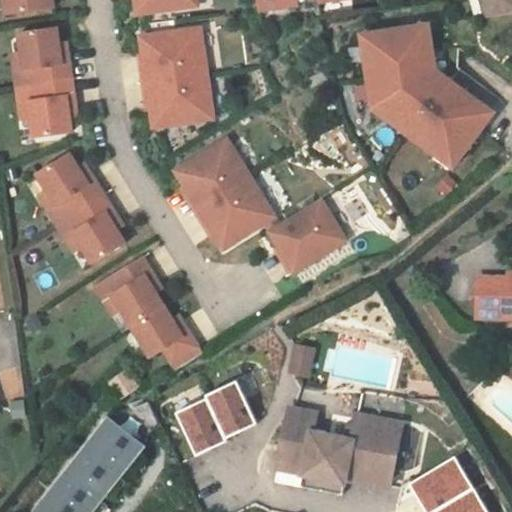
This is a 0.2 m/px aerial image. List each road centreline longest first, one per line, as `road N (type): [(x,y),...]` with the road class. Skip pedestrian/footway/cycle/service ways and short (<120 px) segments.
road 1 (residential): [(99,0),(115,136),(220,308)]
road 2 (residential): [(362,511),(253,488),(237,454),(267,430),(281,389)]
